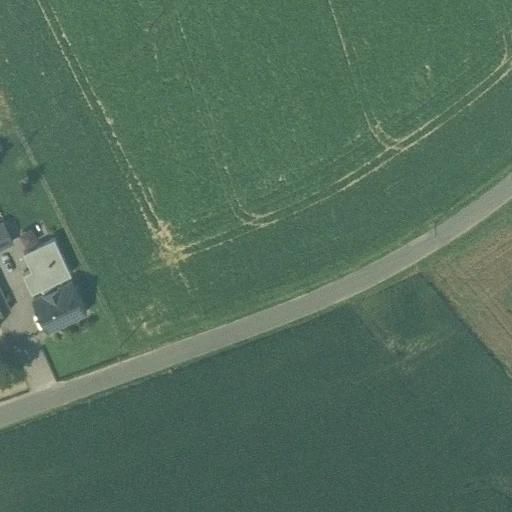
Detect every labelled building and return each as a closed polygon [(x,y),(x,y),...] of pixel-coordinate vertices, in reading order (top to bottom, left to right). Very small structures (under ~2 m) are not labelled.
[(1,222),(0,222),(0,247),(11,242),(1,222)] [(32,291),(41,287),(61,278),(72,273),(55,237),(24,251),(32,268),(23,272),(32,291)] [(63,283),(61,278),(41,287),(43,293),(63,283)] [(72,279),(63,283),(43,293),(33,297),(48,329),(87,311),(72,279)] [(2,291),(0,291),(0,314),(11,309),(2,291)]
